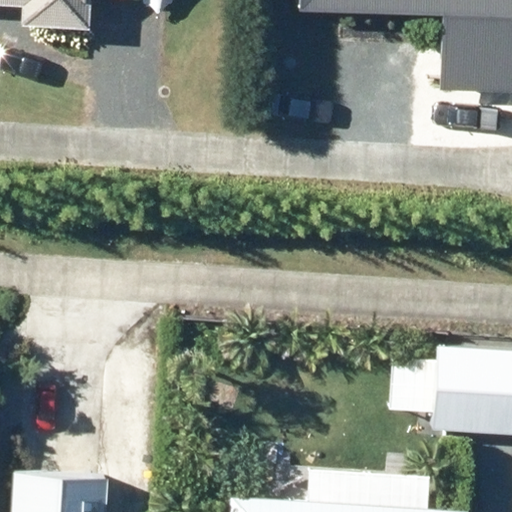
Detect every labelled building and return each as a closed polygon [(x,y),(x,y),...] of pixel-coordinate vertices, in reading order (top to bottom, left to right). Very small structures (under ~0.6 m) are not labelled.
[(21,0),(21,19),(96,24),(97,0),(21,0)] [(511,88),(511,0),(303,0),(304,3),(447,9),(443,85),(511,88)] [(511,344),(441,342),(437,428),(511,431),(511,344)] [(474,511),(475,503),(434,501),(436,471),(292,464),(293,447),(237,445),(233,511),(474,511)] [(0,511),(104,511),(107,470),(0,464),(0,511)]
